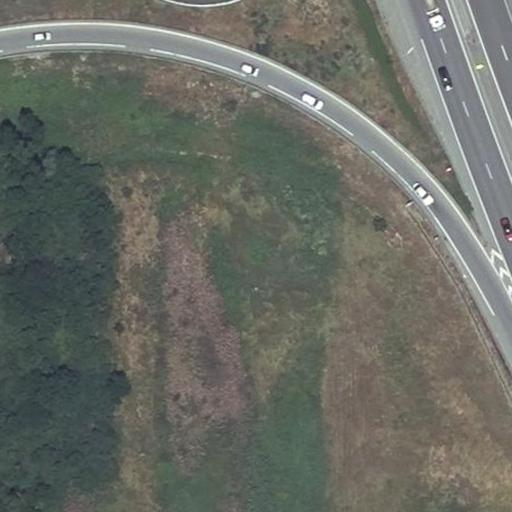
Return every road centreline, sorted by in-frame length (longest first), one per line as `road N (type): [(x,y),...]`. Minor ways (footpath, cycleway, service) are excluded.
road 1 (trunk): [(0,42),(122,25),(264,59),(383,137),(460,236),(511,333)]
road 2 (trunk): [(427,0),(511,219)]
